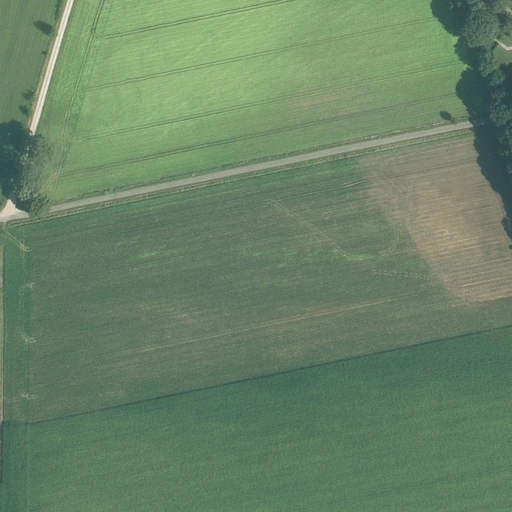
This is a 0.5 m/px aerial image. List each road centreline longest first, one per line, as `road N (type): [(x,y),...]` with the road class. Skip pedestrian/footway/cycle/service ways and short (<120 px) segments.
road 1 (unclassified): [(4,218),(511,114)]
road 2 (unclassified): [(69,0),(4,218)]
road 3 (track): [(4,218),(0,427)]
